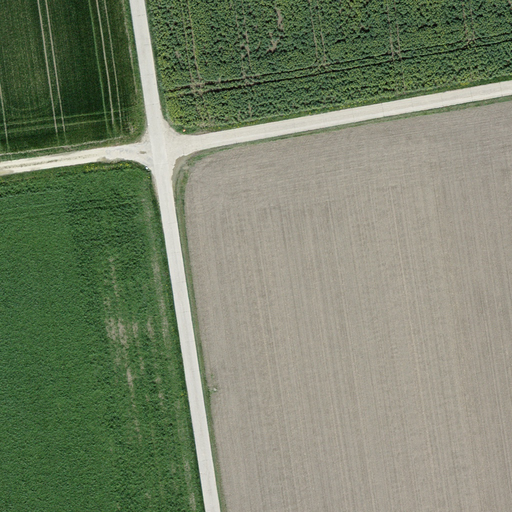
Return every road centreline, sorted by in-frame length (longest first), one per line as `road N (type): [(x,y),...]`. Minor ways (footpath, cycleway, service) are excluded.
road 1 (track): [(511,87),(0,171)]
road 2 (residential): [(211,511),(135,0)]
